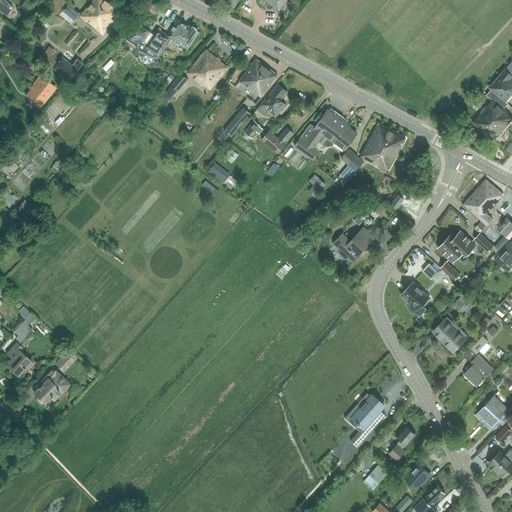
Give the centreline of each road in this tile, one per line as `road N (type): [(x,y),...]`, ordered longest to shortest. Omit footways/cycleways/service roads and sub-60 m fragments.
road 1 (tertiary): [(486,511),(375,298),(381,275),(437,208),(463,154)]
road 2 (tertiary): [(463,154),(181,0)]
